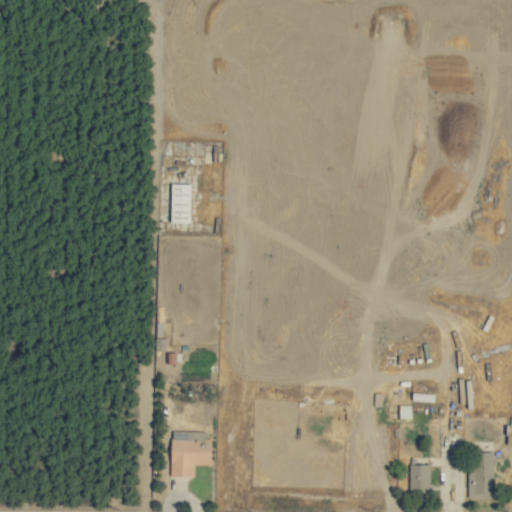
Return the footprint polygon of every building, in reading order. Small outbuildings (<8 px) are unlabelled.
[(191,222),(192,183),(172,182),(171,222),(191,222)] [(412,418),(412,404),(400,404),(400,418),(412,418)] [(207,430),(172,430),(171,475),(195,476),(195,464),(212,465),(213,438),(207,438),(207,430)] [(493,451),(473,451),(473,464),(468,464),(469,497),(494,497),(493,451)] [(431,463),(410,464),(410,492),(431,492),(431,463)]
